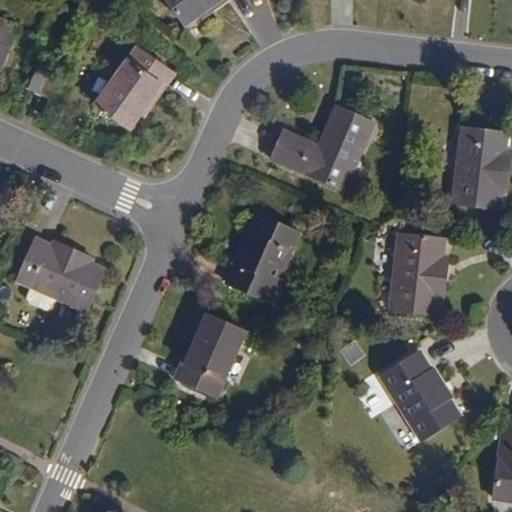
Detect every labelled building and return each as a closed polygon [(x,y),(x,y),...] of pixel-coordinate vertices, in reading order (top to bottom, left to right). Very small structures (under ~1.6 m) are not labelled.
[(217,0),(167,0),(185,24),(200,13),(217,0)] [(204,18),(228,0),(217,0),(200,13),(204,18)] [(0,64),(16,28),(0,21),(0,64)] [(168,74),(135,52),(94,110),(128,133),(168,74)] [(37,69),(29,91),(51,99),(59,77),(37,69)] [(144,122),(173,78),(168,74),(138,118),(144,122)] [(40,105),(25,98),(19,112),(34,119),(40,105)] [(375,123),(338,106),(319,145),(286,131),(274,158),(345,189),(375,123)] [(506,133),(461,128),(452,201),(497,207),(499,190),(504,149),(506,133)] [(506,191),(511,149),(504,149),(499,190),(506,191)] [(300,234),(258,216),(227,285),(270,303),(300,234)] [(444,239),(399,235),(392,310),(437,314),(439,297),(443,255),(444,239)] [(54,247),(39,241),(21,282),(35,288),(30,299),(32,305),(50,312),(56,311),(61,299),(90,312),(108,271),(92,264),(54,247)] [(95,258),(56,241),(54,247),(92,264),(95,258)] [(445,297),(449,255),(443,255),(439,297),(445,297)] [(245,333),(208,316),(201,333),(179,380),(216,397),(245,333)] [(201,333),(195,330),(173,378),(179,380),(201,333)] [(352,363),(367,355),(358,340),(344,349),(352,363)] [(462,418),(422,354),(382,379),(421,443),(462,418)] [(511,421),(506,420),(493,498),(511,500),(511,421)]
